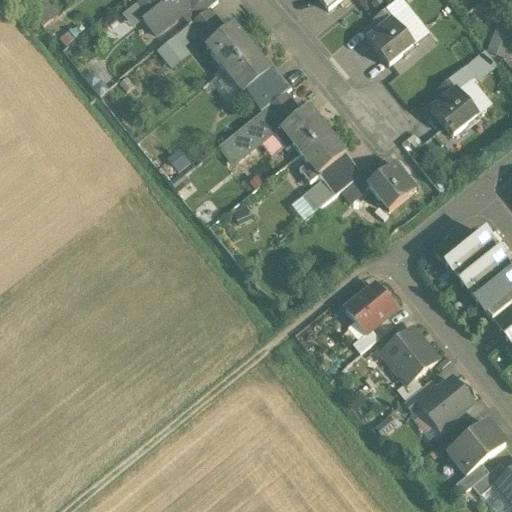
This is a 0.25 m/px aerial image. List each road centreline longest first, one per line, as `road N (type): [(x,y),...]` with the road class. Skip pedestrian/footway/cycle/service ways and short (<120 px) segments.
road 1 (track): [(71,511),(279,341)]
road 2 (residential): [(511,416),(388,262)]
road 3 (residential): [(259,0),(366,120)]
road 4 (track): [(388,262),(279,341)]
